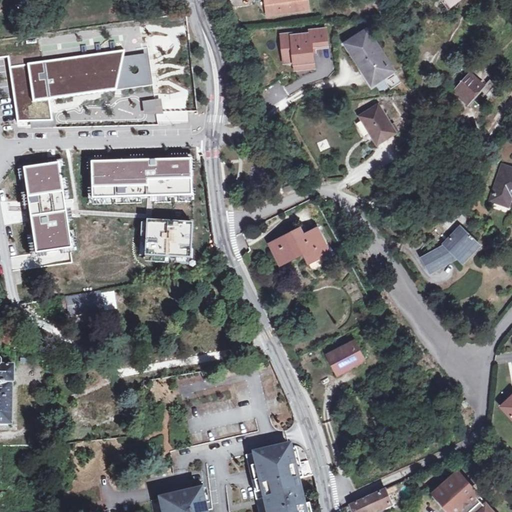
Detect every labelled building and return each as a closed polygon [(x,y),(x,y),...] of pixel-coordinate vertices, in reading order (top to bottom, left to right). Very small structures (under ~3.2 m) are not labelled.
[(267,0),(269,12),(283,10),(288,14),(311,11),(309,0),(267,0)] [(445,0),(457,13),(473,0),(445,0)] [(293,35),(282,36),(285,64),(295,63),(304,62),(304,64),(315,63),(313,48),(329,46),(327,30),(311,32),(312,35),(293,37),(293,35)] [(391,73),(365,32),(345,45),(369,86),(391,73)] [(43,63),(9,68),(17,123),(52,121),(49,93),(118,83),(122,63),(120,52),(119,42),(41,52),(43,63)] [(50,100),(153,86),(148,48),(120,52),(122,63),(118,82),(118,83),(49,93),(50,100)] [(0,94),(8,94),(5,59),(0,59),(0,94)] [(304,62),(295,63),(296,71),(315,69),(315,63),(304,64),(304,62)] [(457,89),(469,100),(481,86),(470,75),(457,89)] [(392,88),(401,85),(399,78),(389,82),(392,88)] [(481,86),(469,100),(467,102),(470,105),(484,89),(481,86)] [(467,102),(469,100),(457,89),(455,92),(467,102)] [(392,131),(374,107),(357,119),(375,144),(392,131)] [(190,161),(91,163),(92,199),(191,196),(190,161)] [(58,164),(23,169),(35,254),(71,249),(58,164)] [(509,208),(511,201),(511,172),(507,170),(500,187),(495,203),(509,208)] [(456,191),(446,179),(439,184),(450,197),(456,191)] [(192,224),(147,222),(144,257),(189,260),(192,224)] [(458,259),(462,262),(477,245),(461,230),(445,246),(447,248),(425,260),(433,275),(458,259)] [(318,253),(326,249),(316,231),(302,238),(299,232),(270,247),(280,268),(303,256),(308,264),(320,258),(318,253)] [(209,253),(209,236),(201,236),(201,253),(209,253)] [(497,250),(490,244),(484,250),(491,256),(497,250)] [(328,253),(326,249),(318,253),(320,258),(328,253)] [(62,290),(75,287),(73,278),(60,281),(62,290)] [(117,310),(115,291),(103,293),(105,312),(117,310)] [(103,309),(100,293),(67,298),(69,307),(75,306),(76,314),(103,309)] [(44,315),(42,301),(0,308),(0,318),(1,324),(31,319),(31,317),(44,315)] [(357,341),(329,355),(338,372),(352,365),(354,367),(367,360),(357,341)] [(0,424),(13,425),(14,383),(15,383),(15,382),(15,366),(1,366),(1,361),(0,359),(0,424)] [(352,365),(338,372),(340,375),(354,367),(352,365)] [(254,455),(247,457),(253,487),(261,485),(264,500),(268,499),(270,511),(304,511),(302,500),(298,501),(296,493),(300,492),(292,448),(254,455)] [(493,511),(458,473),(436,493),(452,511),(493,511)] [(385,488),(345,507),(340,511),(374,511),(392,503),(385,488)] [(201,491),(164,499),(167,511),(205,511),(206,511),(205,511),(203,511),(202,506),(205,505),(201,491)] [(452,511),(436,493),(434,497),(447,511),(452,511)]
